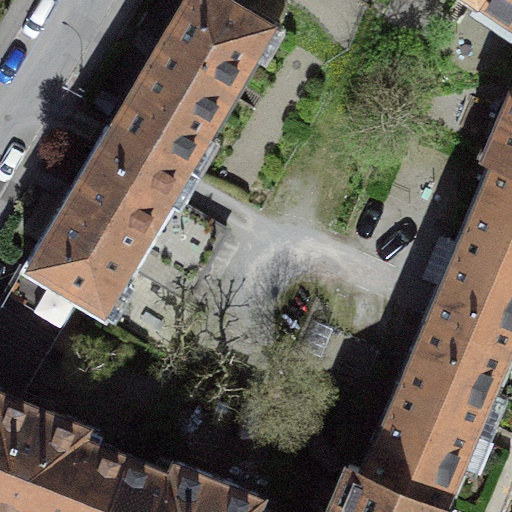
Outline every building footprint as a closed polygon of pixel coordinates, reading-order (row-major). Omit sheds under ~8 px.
[(180,0),(152,47),(109,120),(192,169),(279,22),(246,2),(247,0),(180,0)] [(511,0),(475,0),(474,3),(511,29),(511,0)] [(511,74),(479,153),(511,167),(511,74)] [(192,169),(109,120),(66,193),(23,266),(73,296),(106,315),(134,268),(185,298),(201,271),(150,241),(156,231),(207,261),(227,227),(176,197),(192,169)] [(424,313),(511,349),(511,167),(479,153),(478,155),(489,160),(424,313)] [(23,266),(0,304),(0,511),(102,511),(126,452),(82,434),(87,423),(14,394),(73,296),(23,266)] [(497,390),(511,354),(511,349),(424,313),(360,467),(349,462),(348,464),(448,506),(465,466),(462,465),(474,436),(477,437),(481,428),(485,419),(481,418),(494,389),(497,390)] [(170,470),(126,452),(102,511),(276,511),(257,504),(261,493),(175,459),(170,470)] [(448,506),(348,464),(327,511),(441,511),(444,506),(447,508),(448,506)]
